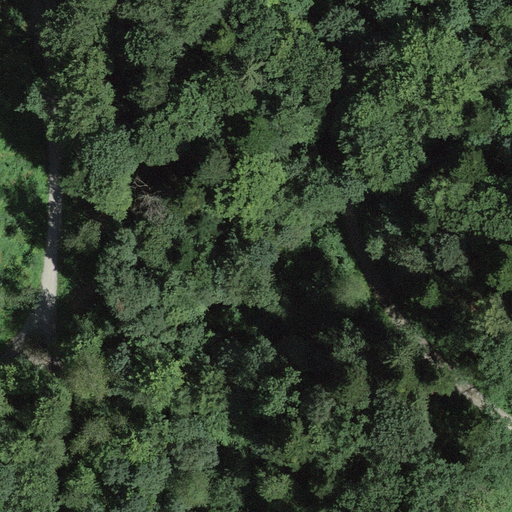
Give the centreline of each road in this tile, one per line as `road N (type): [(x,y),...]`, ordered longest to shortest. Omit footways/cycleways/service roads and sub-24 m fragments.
road 1 (track): [(511,433),(478,417),(432,375),(355,255),(345,217),(340,61),(320,0)]
road 2 (track): [(50,0),(49,320),(25,339)]
road 3 (track): [(25,339),(52,357),(115,511)]
